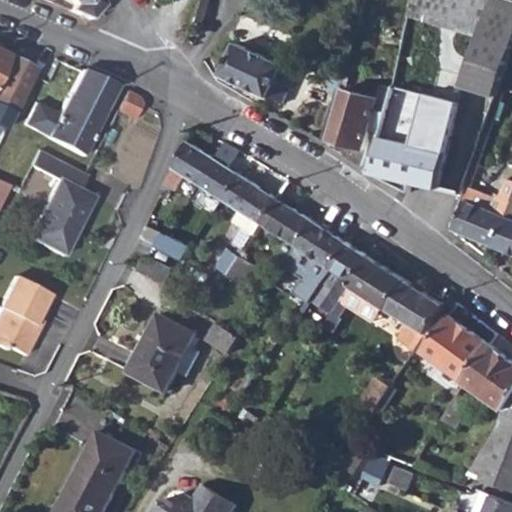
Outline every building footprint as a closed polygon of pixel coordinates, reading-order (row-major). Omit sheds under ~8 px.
[(100,0),(71,0),(74,3),(72,13),(93,21),(107,8),(100,0)] [(511,6),(489,0),(418,0),(396,86),(465,103),(469,82),(502,89),(511,62),(511,6)] [(238,45),(224,76),(271,99),(273,97),(285,103),(299,73),(238,45)] [(0,71),(0,120),(8,125),(36,72),(7,57),(0,71)] [(23,123),(46,136),(81,154),(118,86),(81,69),(57,113),(35,101),(23,123)] [(344,84),(328,146),(363,168),(373,130),(384,133),(393,97),(363,90),(344,84)] [(384,133),(374,173),(411,193),(414,183),(442,190),(444,181),(465,103),(396,86),(393,97),(384,133)] [(127,90),(117,110),(133,118),(143,103),(139,96),(127,90)] [(189,139),(164,190),(170,193),(173,187),(179,189),(188,175),(200,182),(215,156),(189,139)] [(215,156),(200,182),(226,200),(243,174),(232,166),(241,151),(226,143),(218,157),(215,156)] [(61,179),(31,235),(63,252),(93,196),(80,189),(88,173),(84,172),(40,149),(32,164),(61,179)] [(243,174),(226,200),(241,210),(262,224),(279,197),(243,174)] [(473,186),(456,230),(494,249),(506,227),(511,208),(511,175),(510,175),(504,192),(498,190),(497,195),(473,186)] [(0,206),(11,183),(0,177),(0,206)] [(279,197),(262,224),(298,247),(316,220),(279,197)] [(511,208),(506,227),(494,249),(511,257),(511,208)] [(241,210),(234,221),(255,235),(262,224),(241,210)] [(350,242),(316,220),(298,247),(284,267),(303,279),(295,292),(313,304),(338,262),(350,242)] [(191,247),(164,232),(156,245),(183,260),(191,247)] [(338,262),(313,304),(332,316),(371,256),(350,242),(338,262)] [(218,266),(230,274),(241,257),(227,250),(218,266)] [(147,256),(140,270),(166,284),(174,270),(147,256)] [(332,316),(325,328),(332,332),(347,309),(352,312),(364,294),(387,310),(407,278),(371,256),(332,316)] [(241,257),(230,274),(244,283),(255,267),(241,257)] [(41,329),(39,321),(41,317),(54,293),(20,275),(2,308),(5,309),(0,318),(0,342),(10,348),(12,345),(29,353),(41,329)] [(407,278),(387,310),(409,323),(398,340),(416,351),(446,303),(407,278)] [(425,350),(466,380),(491,342),(450,313),(425,350)] [(159,314),(129,372),(165,391),(195,333),(159,314)] [(216,322),(206,339),(228,353),(238,336),(216,322)] [(511,357),(491,342),(466,380),(499,405),(496,411),(505,417),(511,405),(511,357)] [(359,411),(373,419),(394,387),(379,378),(359,411)] [(373,419),(371,421),(378,426),(405,385),(397,380),(394,387),(373,419)] [(511,405),(505,417),(502,421),(511,424),(511,405)] [(511,424),(502,421),(470,472),(480,477),(511,489),(511,424)] [(56,511),(57,511),(58,511),(102,511),(134,451),(96,432),(56,511)] [(358,443),(350,455),(362,462),(371,448),(358,443)] [(375,454),(370,465),(387,471),(391,460),(375,454)] [(350,455),(342,468),(353,476),(362,462),(350,455)] [(387,471),(370,465),(366,476),(383,483),(387,471)] [(342,468),(333,482),(345,490),(353,476),(342,468)] [(165,501),(157,511),(232,511),(234,510),(201,489),(196,497),(189,492),(179,509),(165,501)] [(474,511),(485,511),(491,495),(482,491),(474,511)] [(491,495),(485,511),(511,511),(511,502),(503,499),(491,495)]
